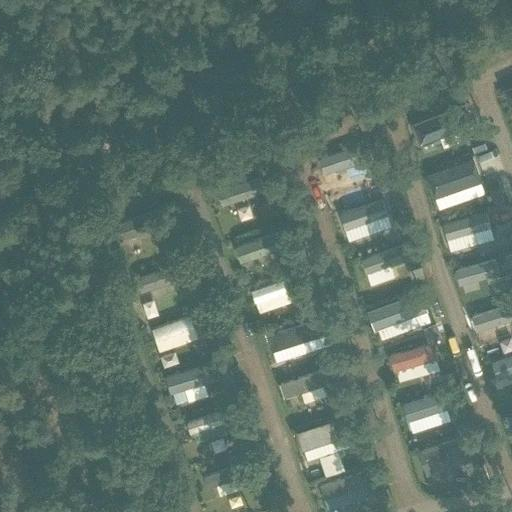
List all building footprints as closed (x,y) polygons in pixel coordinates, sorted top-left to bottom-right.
[(511,85),(503,90),(511,110),(511,109),(511,85)] [(465,103),(411,124),(419,144),(473,124),(465,103)] [(482,135),(470,139),(474,152),(486,148),(482,135)] [(370,158),(371,158),(366,143),(319,158),(324,173),(325,173),(370,158)] [(473,159),(426,175),(434,198),(481,182),(473,159)] [(260,177),(218,190),(223,206),(265,192),(260,177)] [(500,185),(489,189),(494,203),(505,200),(500,185)] [(382,199),(339,214),(348,241),(391,226),(382,199)] [(293,205),(283,208),(287,221),(297,217),(293,205)] [(160,209),(115,224),(120,240),(165,226),(160,209)] [(485,211),(443,224),(451,251),(493,239),(485,211)] [(411,221),(397,226),(401,238),(415,233),(411,221)] [(280,232),(236,246),(241,262),(285,248),(280,232)] [(511,235),(500,239),(504,250),(511,247),(511,235)] [(185,237),(175,241),(179,252),(189,249),(185,237)] [(305,244),(293,248),(297,261),(310,256),(305,244)] [(402,245),(361,259),(370,285),(394,277),(390,265),(407,259),(402,245)] [(495,259),(456,269),(460,284),(499,274),(495,259)] [(175,265),(133,279),(138,293),(180,279),(175,265)] [(421,266),(409,270),(412,280),(424,276),(421,266)] [(289,278),(251,291),(255,303),(289,291),(293,290),(289,278)] [(205,289),(197,291),(201,303),(209,300),(205,289)] [(420,292),(367,311),(374,330),(377,329),(381,339),(430,321),(426,311),(427,310),(420,292)] [(511,309),(510,304),(471,317),(476,332),(477,332),(511,320),(511,309)] [(189,316),(151,329),(155,341),(193,328),(189,316)] [(321,318),(267,335),(272,351),(273,351),(276,362),(329,344),(326,333),(321,318)] [(436,323),(423,328),(428,341),(441,336),(436,323)] [(434,342),(389,355),(394,371),(396,371),(436,359),(438,358),(434,342)] [(337,349),(324,353),(327,361),(339,357),(337,349)] [(511,355),(492,363),(498,379),(511,373),(511,355)] [(211,362),(165,376),(170,393),(172,393),(204,383),(216,380),(211,362)] [(232,368),(221,372),(224,383),(235,380),(232,368)] [(322,370),(279,384),(284,398),(301,392),(304,402),(325,395),(322,385),(326,384),(322,370)] [(453,374),(437,379),(440,389),(457,383),(453,374)] [(448,390),(403,405),(408,420),(412,432),(450,420),(446,408),(454,406),(448,390)] [(221,411),(186,422),(190,433),(193,432),(197,443),(227,433),(224,423),(225,423),(221,411)] [(467,416),(455,420),(459,432),(471,428),(467,416)] [(340,418),(296,432),(302,450),(304,449),(307,460),(349,447),(346,436),(340,418)] [(255,426),(247,429),(250,441),(259,438),(255,426)] [(463,436),(418,451),(426,475),(472,460),(463,436)] [(370,446),(358,450),(362,461),(373,457),(370,446)] [(484,464),(475,467),(479,480),(488,477),(484,464)] [(237,465),(203,476),(207,488),(216,485),(220,496),(242,488),(238,478),(241,477),(237,465)] [(360,472),(319,485),(324,499),(327,509),(360,498),(357,489),(365,486),(360,472)] [(275,489),(264,493),(267,502),(278,498),(275,489)] [(387,491),(376,494),(379,505),(390,501),(387,491)]
